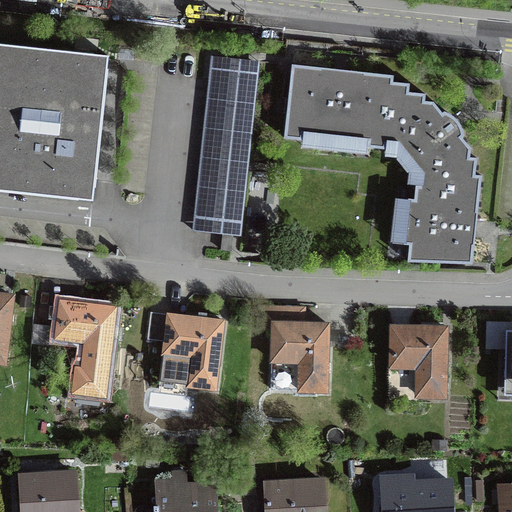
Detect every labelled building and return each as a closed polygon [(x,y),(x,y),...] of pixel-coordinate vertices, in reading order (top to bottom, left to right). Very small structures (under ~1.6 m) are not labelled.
[(108,56),(0,43),(0,190),(93,200),(108,56)] [(221,249),(231,251),(238,251),(259,61),(251,60),(213,56),(210,81),(194,231),(223,234),(221,249)] [(386,144),(392,82),(393,75),(363,72),(362,79),(342,77),(322,75),(322,68),(292,64),(284,138),(302,139),(303,134),(314,135),(313,147),(355,152),(356,139),(368,141),(367,147),(385,148),(386,144)] [(419,186),(479,192),(481,175),(475,175),(477,158),(470,157),(471,148),(462,137),(463,135),(462,127),(457,120),(451,114),(444,111),(442,113),(433,102),(424,101),(425,94),(408,92),(409,83),(392,82),(386,144),(399,145),(397,158),(408,171),(421,173),(419,186)] [(474,213),(477,213),(479,192),(419,186),(416,185),(414,199),(408,198),(407,208),(395,207),(392,232),(405,234),(404,243),(410,244),(408,261),(472,263),(474,243),(471,243),(472,228),(474,213)] [(0,361),(4,362),(12,296),(0,294),(0,361)] [(62,302),(57,337),(87,340),(84,359),(72,358),(67,398),(103,402),(114,308),(88,305),(62,302)] [(273,360),(301,361),(300,389),(325,390),(327,325),(302,324),(303,318),(303,309),(260,308),(260,327),(274,327),(273,360)] [(147,339),(165,341),(168,314),(151,312),(147,339)] [(168,314),(165,341),(160,379),(188,382),(188,385),(215,388),(223,320),(205,318),(168,314)] [(485,348),(498,349),(505,349),(506,337),(511,337),(511,321),(486,321),(486,329),(485,348)] [(418,395),(444,395),(446,328),(422,327),(393,327),(392,366),(418,366),(418,395)] [(242,494),(256,494),(254,465),(240,466),(242,494)] [(77,511),(75,474),(21,477),(22,511),(77,511)] [(412,484),(411,477),(385,478),(386,511),(450,511),(448,482),(412,484)] [(217,511),(216,481),(187,483),(186,478),(155,479),(157,505),(154,505),(154,511),(157,511),(217,511)] [(315,511),(315,506),(325,506),(323,481),(266,485),(267,511),(315,511)] [(511,511),(511,487),(503,488),(504,511),(511,511)]
